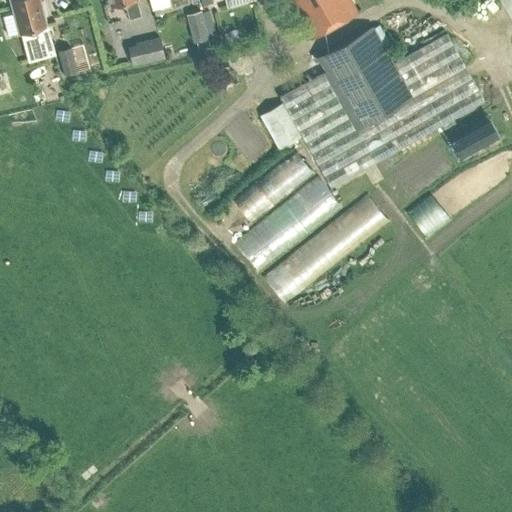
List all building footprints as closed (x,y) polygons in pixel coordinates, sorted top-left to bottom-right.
[(21,30),(28,60),(54,53),(44,14),(43,15),(39,0),(9,0),(18,31),(21,30)] [(108,0),(110,5),(124,2),(128,18),(140,15),(136,0),(108,0)] [(289,0),(310,38),(356,12),(348,0),(289,0)] [(185,13),(193,41),(208,37),(200,9),(185,13)] [(445,31),(411,50),(393,60),(373,24),(316,57),(315,57),(322,72),(278,95),(282,101),(300,134),(329,186),(484,99),(445,31)] [(137,50),(140,62),(164,56),(159,37),(135,42),(137,50)] [(57,50),(63,73),(76,70),(70,47),(57,50)] [(129,52),(132,64),(140,62),(137,50),(129,52)] [(213,58),(216,72),(228,70),(226,55),(213,58)] [(278,147),(300,134),(282,101),(266,110),(259,114),(278,147)]
